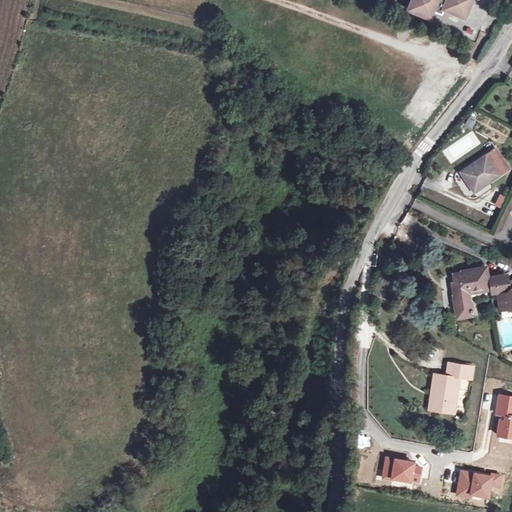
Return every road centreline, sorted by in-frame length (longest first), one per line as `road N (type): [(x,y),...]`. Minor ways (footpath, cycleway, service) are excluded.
road 1 (tertiary): [(333,511),(343,311),(360,247),(511,28)]
road 2 (track): [(235,511),(281,439),(318,296),(331,271),(360,247)]
road 3 (track): [(481,73),(276,0)]
